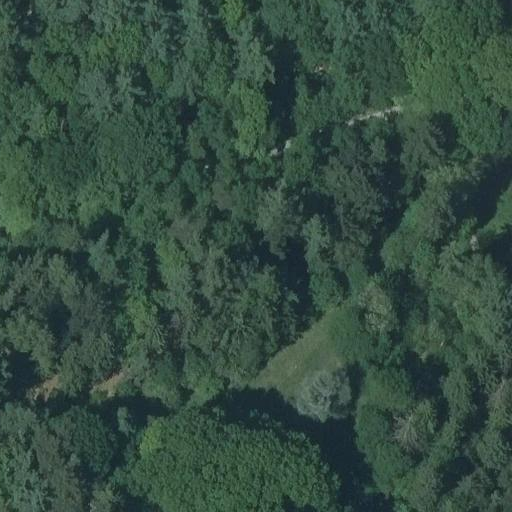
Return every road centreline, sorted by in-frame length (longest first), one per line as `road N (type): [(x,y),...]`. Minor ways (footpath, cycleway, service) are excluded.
road 1 (unclassified): [(0,242),(511,85)]
road 2 (unknown): [(511,326),(432,112)]
